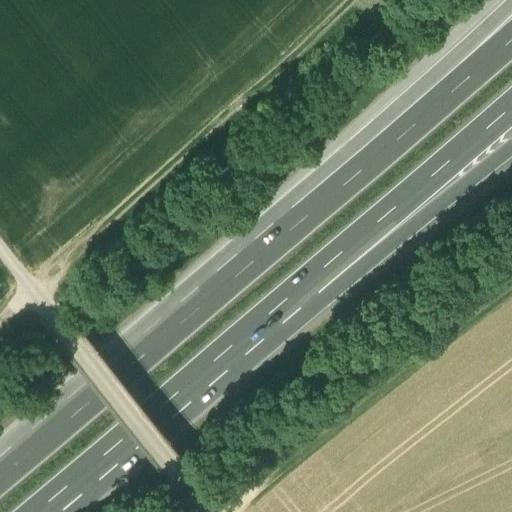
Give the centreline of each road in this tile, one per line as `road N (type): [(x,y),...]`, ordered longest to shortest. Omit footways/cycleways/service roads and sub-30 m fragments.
road 1 (track): [(37,293),(75,267),(361,0)]
road 2 (motorway): [(301,220),(0,477)]
road 3 (track): [(230,511),(511,285)]
road 4 (motorway): [(40,511),(292,299)]
road 5 (motorway): [(511,3),(301,220)]
road 6 (motorway): [(292,299),(511,110)]
road 7 (track): [(210,511),(37,293)]
road 8 (motorway): [(511,39),(301,220)]
road 9 (motorway): [(292,299),(333,294),(511,151)]
